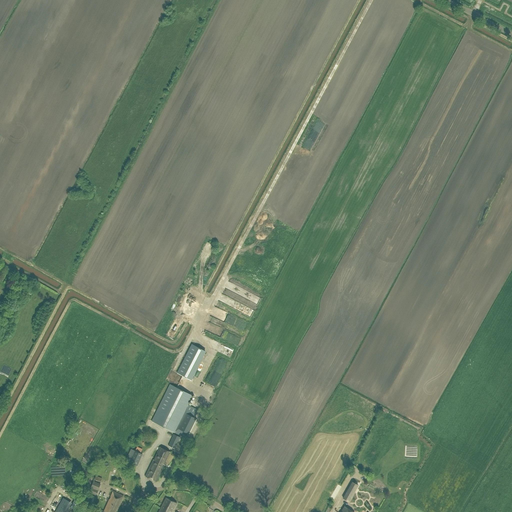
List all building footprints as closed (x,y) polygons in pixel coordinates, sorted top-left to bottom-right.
[(330,99),(321,118),(328,121),(337,103),(330,99)] [(275,205),(282,208),(286,200),(288,195),(281,192),(275,205)] [(296,216),(303,219),(308,205),(301,203),(296,216)] [(192,345),(178,373),(190,380),(205,351),(192,345)] [(222,359),(210,383),(217,386),(229,363),(222,359)] [(171,385),(153,422),(174,432),(185,437),(187,433),(189,434),(197,419),(195,418),(198,411),(187,405),(192,396),(171,385)] [(175,449),(181,437),(174,434),(169,446),(175,449)] [(164,465),(170,452),(160,447),(154,460),(153,460),(145,476),(157,482),(165,465),(164,465)] [(137,466),(143,454),(135,451),(129,462),(130,463),(128,466),(136,469),(137,466)] [(96,496),(101,484),(93,481),(89,493),(92,495),(92,494),(96,496)] [(359,485),(352,482),(343,498),(349,502),(359,485)] [(110,500),(109,499),(104,511),(107,511),(114,511),(116,510),(117,510),(123,496),(113,491),(111,497),(110,500)] [(161,508),(167,511),(173,511),(178,503),(166,498),(161,508)]
